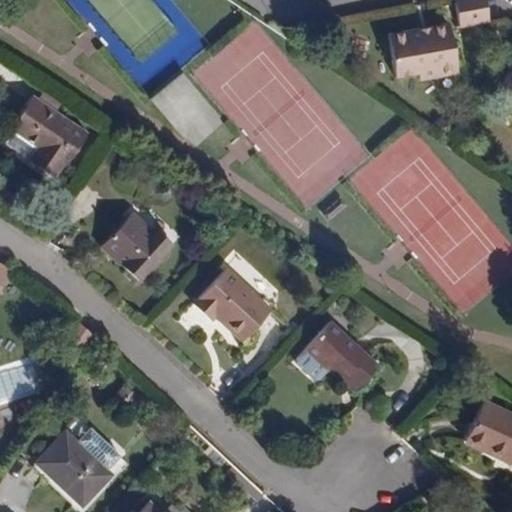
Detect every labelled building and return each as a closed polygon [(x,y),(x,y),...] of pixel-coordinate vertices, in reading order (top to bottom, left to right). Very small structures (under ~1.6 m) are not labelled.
[(483,0),(478,0),(452,4),(458,35),(488,29),(488,27),(483,0)] [(419,42),(418,37),(386,42),(393,83),(416,79),(417,88),(456,80),(447,31),(428,35),(429,40),(419,42)] [(90,138),(33,99),(11,132),(42,154),(34,166),(59,183),(90,138)] [(42,154),(11,132),(4,142),(5,147),(34,166),(42,154)] [(135,226),(122,214),(93,244),(134,282),(166,250),(138,222),(135,226)] [(0,295),(13,268),(0,261),(0,295)] [(265,313),(223,271),(190,302),(206,321),(211,317),(236,342),(265,313)] [(362,336),(345,319),(311,352),(334,375),(341,368),(364,391),(390,365),(362,336)] [(511,416),(478,401),(462,438),(511,460),(511,416)] [(35,463),(35,464),(81,507),(110,475),(106,471),(119,457),(89,429),(75,443),(63,432),(35,463)] [(81,507),(35,464),(30,469),(77,511),(81,507)]
